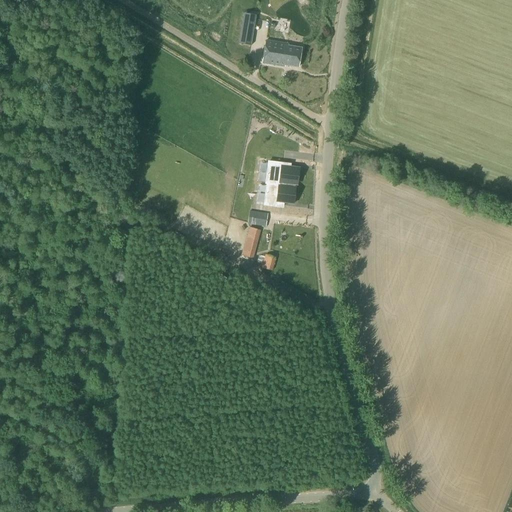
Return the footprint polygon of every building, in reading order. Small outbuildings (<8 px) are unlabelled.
[(243,13),(238,44),(250,46),(256,15),(243,13)] [(297,68),(300,50),(286,47),(286,46),(265,42),(261,64),(283,68),(283,66),(297,68)] [(280,170),(255,167),(254,180),(264,181),(263,185),(277,186),(277,184),(295,186),(297,169),(280,167),(280,170)] [(292,204),(294,188),(277,187),(276,202),(292,204)] [(244,196),(245,210),(254,209),(254,196),(244,196)] [(265,227),(267,214),(249,212),(247,225),(265,227)] [(253,258),(261,232),(249,228),(242,255),(253,258)] [(275,256),(267,254),(267,256),(263,255),(262,255),(262,256),(261,255),(261,256),(260,256),(259,256),(258,256),(255,267),(273,272),(276,258),(275,258),(275,256)]
